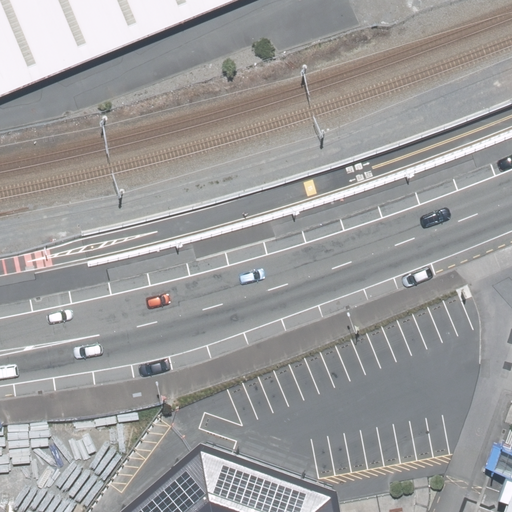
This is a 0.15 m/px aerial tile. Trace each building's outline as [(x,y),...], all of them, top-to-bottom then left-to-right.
[(0,0),(0,95),(230,0),(0,0)] [(345,0),(296,22),(309,52),(376,23),(366,0),(345,0)] [(345,342),(363,367),(392,346),(374,321),(345,342)] [(346,511),(341,484),(206,437),(116,511),(346,511)] [(511,511),(511,447),(511,449),(496,442),(487,466),(508,474),(500,496),(511,500),(506,511),(511,511)]
